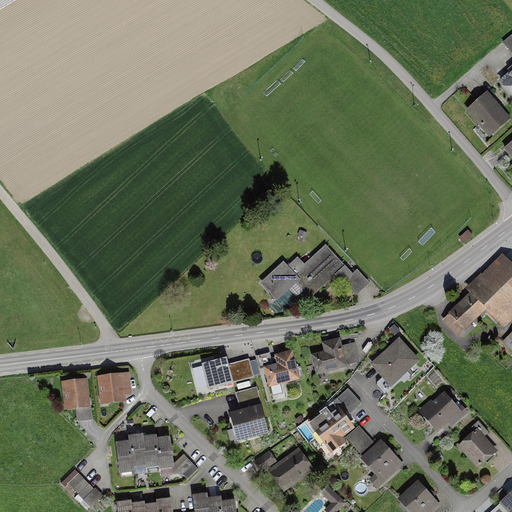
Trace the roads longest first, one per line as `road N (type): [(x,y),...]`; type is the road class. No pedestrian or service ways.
road 1 (tertiary): [(140,348),(389,308),(511,226)]
road 2 (residential): [(313,0),(386,59),(511,203)]
road 3 (residential): [(140,348),(154,397),(273,511)]
road 4 (residential): [(0,191),(93,307),(113,352)]
road 5 (residential): [(353,387),(464,508)]
